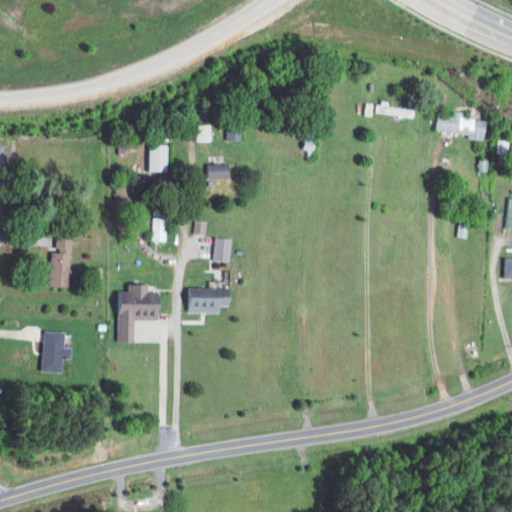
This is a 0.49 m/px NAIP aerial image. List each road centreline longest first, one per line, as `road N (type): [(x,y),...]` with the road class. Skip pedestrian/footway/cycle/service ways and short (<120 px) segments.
road 1 (residential): [(0,499),(104,471),(409,419),(511,381)]
road 2 (motorway): [(0,96),(68,91),(126,75),(273,0)]
